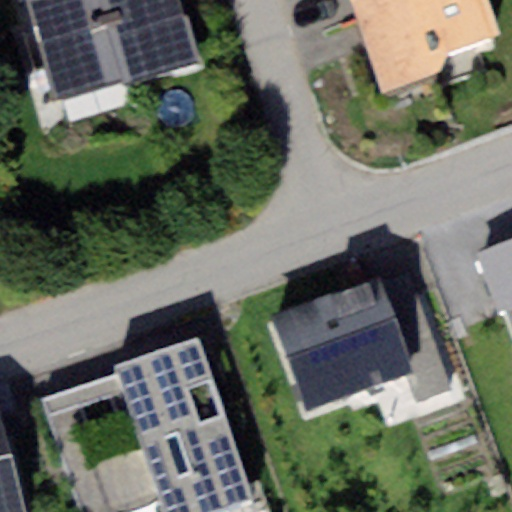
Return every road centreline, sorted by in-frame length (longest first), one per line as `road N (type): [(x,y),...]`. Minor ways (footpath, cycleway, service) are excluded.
road 1 (residential): [(0,345),(324,227)]
road 2 (residential): [(324,227),(254,0)]
road 3 (residential): [(324,227),(511,161)]
